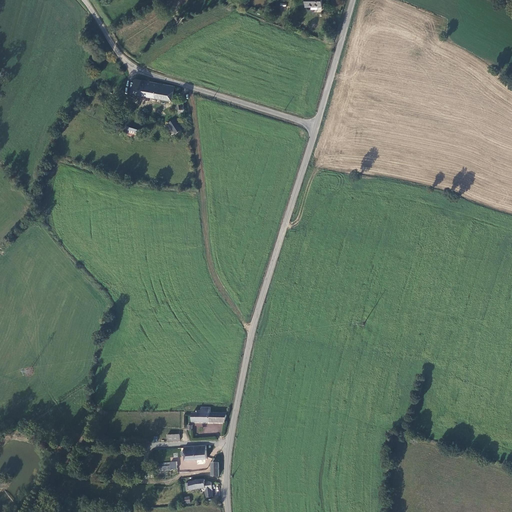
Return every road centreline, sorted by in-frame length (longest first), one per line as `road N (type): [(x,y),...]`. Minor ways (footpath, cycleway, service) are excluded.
road 1 (tertiary): [(316,126),(251,331),(226,470),(227,511)]
road 2 (tertiary): [(83,0),(121,57),(141,72),(316,126)]
road 3 (track): [(191,88),(210,272),(251,331)]
road 4 (tertiary): [(354,0),(316,126)]
